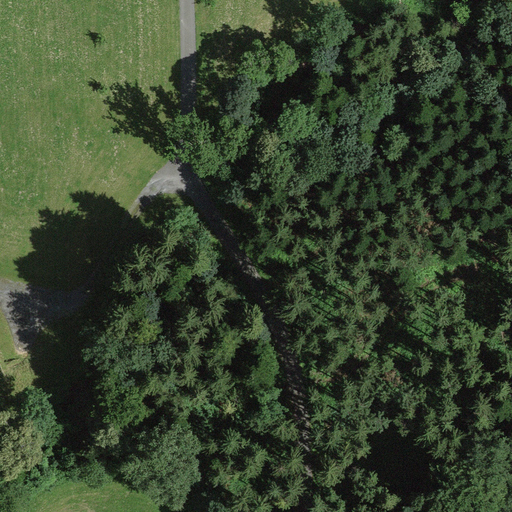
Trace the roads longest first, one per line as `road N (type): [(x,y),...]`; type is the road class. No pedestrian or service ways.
road 1 (residential): [(329,511),(315,428),(253,287),(201,212),(184,135),(186,0)]
road 2 (track): [(0,292),(22,299),(65,292),(160,179),(192,169)]
